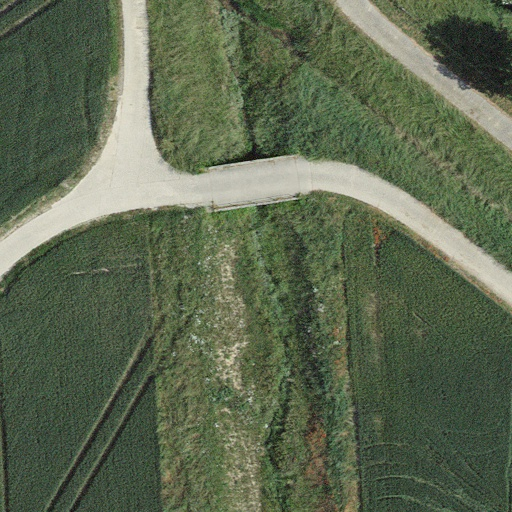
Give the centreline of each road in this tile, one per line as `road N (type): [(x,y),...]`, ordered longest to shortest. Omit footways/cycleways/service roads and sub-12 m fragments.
road 1 (track): [(0,260),(36,232),(103,201),(328,177),(404,208),(511,289)]
road 2 (track): [(511,134),(349,0)]
road 3 (track): [(133,0),(132,197)]
